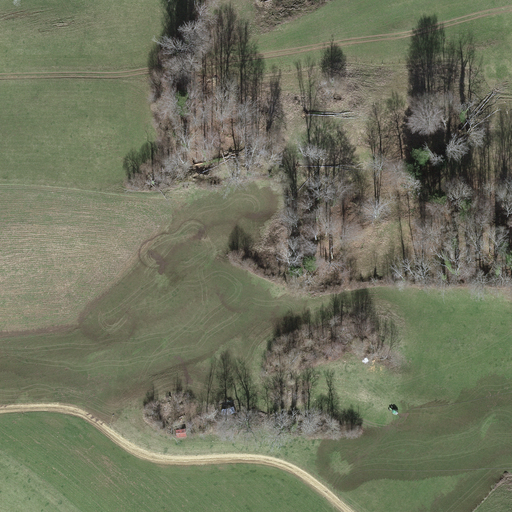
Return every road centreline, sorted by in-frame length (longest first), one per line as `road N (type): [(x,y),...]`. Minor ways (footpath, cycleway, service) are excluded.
road 1 (track): [(511,14),(126,73),(0,76)]
road 2 (track): [(0,409),(76,411),(156,458),(276,462),(307,476),(348,511)]
